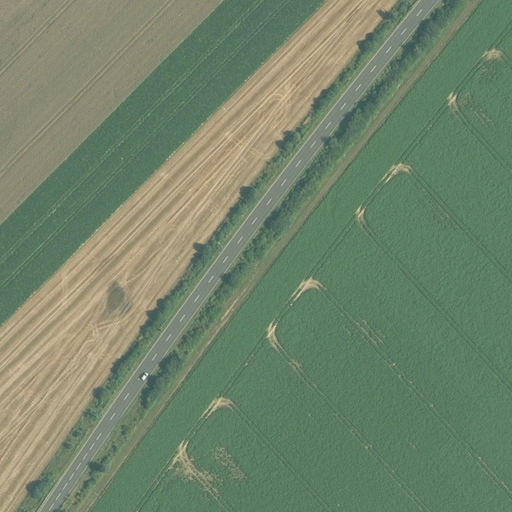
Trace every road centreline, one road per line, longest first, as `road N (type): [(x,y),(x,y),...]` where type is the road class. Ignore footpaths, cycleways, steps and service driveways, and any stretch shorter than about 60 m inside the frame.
road 1 (track): [(100,511),(245,306),(493,0)]
road 2 (primary): [(442,0),(209,298),(60,511)]
